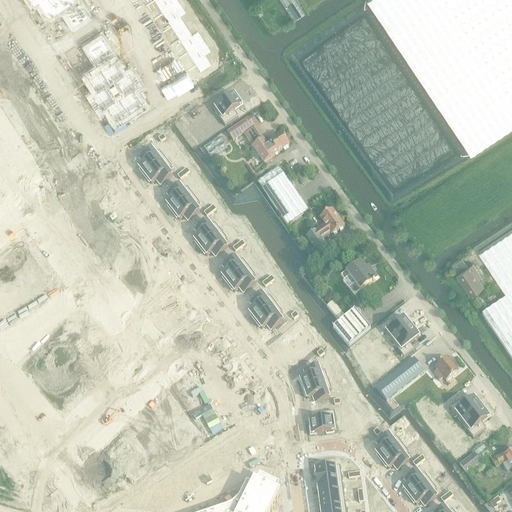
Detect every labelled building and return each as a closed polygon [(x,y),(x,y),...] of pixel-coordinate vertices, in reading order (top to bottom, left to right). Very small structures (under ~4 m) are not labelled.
[(30,0),(32,3),(37,0),(47,15),(60,7),(73,26),(87,17),(76,0),(30,0)] [(153,0),(162,14),(179,3),(176,0),(153,0)] [(511,0),(367,0),(471,155),(511,127),(511,0)] [(179,3),(162,14),(175,33),(185,26),(179,17),(185,13),(179,3)] [(259,7),(255,9),(260,17),(263,14),(259,7)] [(185,26),(175,33),(187,52),(204,42),(197,32),(192,36),(185,26)] [(99,65),(85,74),(95,89),(90,93),(100,108),(105,105),(115,120),(128,111),(131,115),(145,106),(133,87),(138,83),(128,68),(123,71),(101,37),(86,46),(99,65)] [(204,42),(187,52),(200,72),(211,65),(204,56),(210,52),(204,42)] [(0,100),(1,102),(3,101),(8,109),(6,110),(7,111),(23,136),(41,165),(50,178),(66,167),(79,159),(35,92),(35,91),(32,93),(28,86),(29,85),(31,84),(30,83),(18,65),(8,49),(0,54),(0,100)] [(216,108),(213,110),(225,127),(238,118),(234,112),(242,106),(239,102),(240,101),(235,95),(222,104),(221,103),(215,107),(216,108)] [(187,133),(201,123),(196,116),(182,126),(187,133)] [(248,117),(227,132),(234,141),(244,134),(253,147),(252,147),(264,164),(274,157),(274,156),(279,152),(289,145),(288,144),(289,143),(288,140),(286,141),(281,134),(281,135),(267,145),(263,139),(264,139),(255,126),(254,126),(248,117)] [(219,137),(204,148),(212,158),(227,148),(226,147),(221,140),(219,137)] [(144,165),(139,168),(140,170),(139,171),(144,177),(166,160),(159,152),(156,155),(152,150),(140,159),(144,165)] [(166,160),(144,177),(149,183),(150,183),(151,184),(156,181),(160,186),(172,177),(168,171),(172,168),(166,160)] [(270,173),(257,182),(288,227),(309,213),(279,167),(278,168),(276,169),(271,173),(270,173)] [(171,201),(167,204),(168,206),(167,207),(172,213),(193,197),(187,188),(183,191),(179,186),(167,195),(171,201)] [(99,189),(71,209),(118,275),(119,273),(125,282),(124,283),(170,340),(197,318),(150,261),(148,263),(143,257),(146,255),(99,189)] [(193,197),(172,213),(177,219),(178,219),(179,220),(184,217),(188,222),(193,218),(198,214),(200,213),(196,208),(200,205),(193,197)] [(331,236),(344,227),(332,210),(319,218),(323,224),(315,230),(316,231),(305,238),(319,259),(330,251),(323,241),(330,236),(331,236)] [(199,237),(194,240),(196,242),(195,243),(200,249),(221,233),(215,225),(211,228),(207,222),(195,232),(199,237)] [(253,228),(239,239),(242,242),(243,244),(257,234),(253,228)] [(21,230),(13,236),(25,250),(33,244),(21,230)] [(511,230),(479,252),(509,297),(482,315),(511,359),(511,230)] [(221,233),(200,249),(204,255),(205,255),(207,257),(211,253),(215,258),(217,257),(227,249),(224,244),(227,241),(221,233)] [(13,236),(6,242),(17,256),(18,256),(25,250),(13,236)] [(6,242),(0,246),(0,249),(10,262),(9,263),(11,264),(19,258),(18,256),(17,256),(6,242)] [(0,249),(0,265),(2,268),(3,268),(9,263),(10,262),(0,249)] [(227,249),(217,257),(220,262),(221,261),(226,258),(231,254),(227,249)] [(227,273),(222,277),(223,278),(223,279),(227,285),(249,269),(243,261),(245,259),(242,254),(235,259),(235,258),(230,262),(225,266),(223,268),(227,273)] [(226,258),(221,261),(225,266),(230,262),(226,258)] [(462,258),(451,264),(458,274),(457,275),(470,295),(483,287),(478,278),(481,276),(473,265),(470,267),(468,268),(462,258)] [(373,282),(378,277),(372,269),(369,271),(360,260),(345,272),(360,290),(372,281),(373,282)] [(249,269),(227,285),(232,292),(233,291),(234,293),(239,289),(243,294),(255,285),(251,280),(255,277),(249,269)] [(56,277),(48,282),(58,298),(66,292),(56,277)] [(48,282),(40,288),(50,303),(58,298),(48,282)] [(32,293),(31,293),(42,308),(50,303),(40,288),(32,293)] [(31,291),(22,297),(23,298),(34,314),(42,308),(31,293),(32,293),(31,291)] [(254,310),(249,313),(251,315),(250,316),(255,322),(276,306),(270,298),(266,300),(262,295),(250,304),(254,310)] [(23,298),(15,303),(26,319),(34,314),(23,298)] [(333,301),(327,306),(340,322),(340,323),(333,328),(349,347),(366,334),(371,330),(359,315),(356,312),(354,311),(347,317),(333,301)] [(15,303),(7,309),(18,324),(26,319),(15,303)] [(276,306),(255,322),(259,328),(260,328),(262,329),(267,326),(271,331),(283,322),(279,316),(282,314),(276,306)] [(72,308),(65,315),(77,328),(85,321),(72,308)] [(0,313),(0,314),(10,329),(18,324),(7,309),(0,313)] [(0,333),(1,335),(10,329),(0,314),(0,333)] [(65,315),(58,321),(70,335),(77,328),(65,315)] [(390,321),(381,328),(392,343),(411,328),(404,318),(394,326),(390,321)] [(58,321),(51,328),(63,341),(70,335),(58,321)] [(51,328),(44,335),(57,348),(56,348),(60,351),(67,344),(64,341),(63,341),(51,328)] [(411,328),(392,343),(404,358),(413,350),(410,345),(419,338),(411,328)] [(44,335),(37,341),(50,354),(56,348),(57,348),(44,335)] [(37,341),(30,348),(43,361),(46,365),(53,358),(50,354),(37,341)] [(30,348),(23,354),(36,368),(36,367),(43,361),(30,348)] [(221,348),(188,375),(227,425),(236,418),(254,405),(254,404),(261,398),(251,386),(252,386),(241,373),(227,355),(221,348)] [(101,358),(114,372),(121,365),(108,351),(101,358)] [(23,354),(16,361),(30,376),(38,369),(36,367),(36,368),(23,354)] [(100,356),(92,363),(107,378),(114,372),(101,358),(100,356)] [(414,358),(376,388),(386,401),(424,372),(414,358)] [(445,383),(459,372),(447,358),(434,368),(436,371),(433,374),(439,382),(443,379),(445,383)] [(92,363),(85,370),(87,372),(87,371),(100,385),(107,378),(92,363)] [(301,383),(300,383),(303,390),(328,381),(325,372),(320,373),(318,367),(304,372),(306,378),(300,380),(301,383)] [(361,367),(356,371),(362,382),(369,377),(361,367)] [(80,378),(93,391),(100,385),(87,371),(87,372),(80,378)] [(79,376),(72,383),(73,385),(86,398),(93,391),(80,378),(79,376)] [(328,381),(303,390),(305,398),(307,397),(307,400),(313,398),(317,410),(327,408),(324,400),(329,399),(327,392),(332,391),(328,381)] [(71,382),(63,389),(79,405),(86,398),(73,385),(72,383),(71,382)] [(63,389),(56,395),(59,398),(72,411),(79,405),(63,389)] [(59,398),(52,405),(65,418),(72,411),(59,398)] [(463,399),(450,409),(461,424),(483,408),(478,402),(477,403),(474,399),(467,404),(463,399)] [(483,408),(461,424),(473,439),(486,429),(482,424),(489,418),(486,414),(487,414),(483,408)] [(88,467),(80,472),(97,502),(134,481),(168,462),(197,446),(178,411),(148,427),(134,435),(137,441),(123,448),(88,467)] [(310,428),(309,428),(310,436),(326,434),(326,435),(334,434),(333,433),(337,432),(334,412),(318,415),(319,421),(310,423),(310,428)] [(0,434),(0,456),(18,443),(11,434),(4,439),(0,434)] [(381,450),(376,454),(377,456),(376,457),(381,463),(403,446),(397,438),(393,441),(389,436),(377,445),(381,450)] [(18,443),(0,456),(0,458),(5,465),(2,468),(3,469),(6,473),(7,473),(7,474),(22,462),(18,457),(25,452),(18,443)] [(473,451),(480,462),(490,454),(482,443),(473,451)] [(403,446),(381,463),(386,469),(387,468),(388,470),(393,466),(397,472),(400,469),(407,464),(409,462),(405,457),(409,454),(403,446)] [(499,466),(502,464),(507,472),(511,470),(511,451),(505,455),(504,453),(495,458),(499,466)] [(471,457),(459,466),(466,475),(481,463),(480,462),(474,454),(474,455),(471,457)] [(22,462),(7,474),(8,475),(11,479),(12,480),(15,478),(21,486),(40,471),(33,462),(26,468),(22,462)] [(407,464),(400,469),(404,474),(411,469),(407,464)] [(316,476),(315,476),(316,482),(341,478),(340,467),(331,468),(331,467),(323,468),(323,469),(315,470),(316,476)] [(411,469),(404,474),(408,479),(415,473),(411,469)] [(40,471),(21,486),(28,494),(25,496),(26,498),(26,497),(30,503),(45,491),(40,486),(47,480),(40,471)] [(408,486),(404,490),(405,492),(404,493),(409,499),(430,482),(424,474),(421,477),(417,472),(415,473),(408,479),(404,481),(408,486)] [(272,511),(281,494),(277,492),(280,486),(260,477),(257,483),(254,481),(252,486),(247,484),(240,498),(239,499),(239,500),(238,501),(237,503),(236,504),(235,505),(234,505),(232,506),(231,507),(230,508),(228,508),(217,511),(272,511)] [(341,478),(316,482),(317,488),(318,488),(318,492),(343,489),(341,478)] [(430,482),(409,499),(414,505),(415,504),(416,506),(421,503),(425,508),(437,499),(433,493),(437,490),(430,482)] [(343,489),(318,492),(320,503),(344,500),(343,489)] [(498,498),(493,501),(496,506),(501,502),(498,498)] [(344,500),(320,503),(321,511),(332,511),(346,510),(344,500)]
